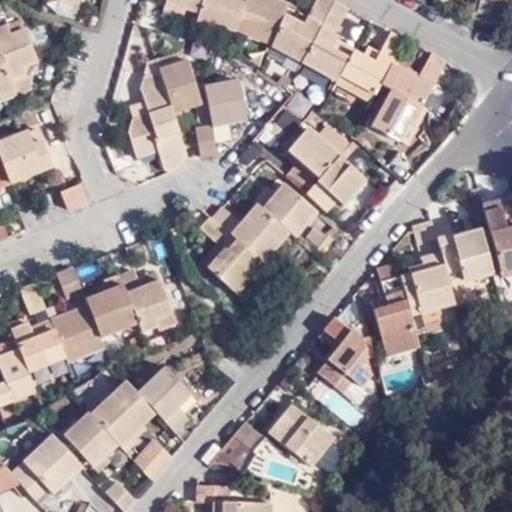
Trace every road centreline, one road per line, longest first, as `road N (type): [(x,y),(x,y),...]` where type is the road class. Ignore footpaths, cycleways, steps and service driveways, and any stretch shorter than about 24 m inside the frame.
road 1 (unclassified): [(151,511),(472,133)]
road 2 (unclassified): [(106,218),(88,118),(121,0)]
road 3 (unclassified): [(372,0),(511,72)]
road 4 (unclassified): [(106,218),(222,173)]
